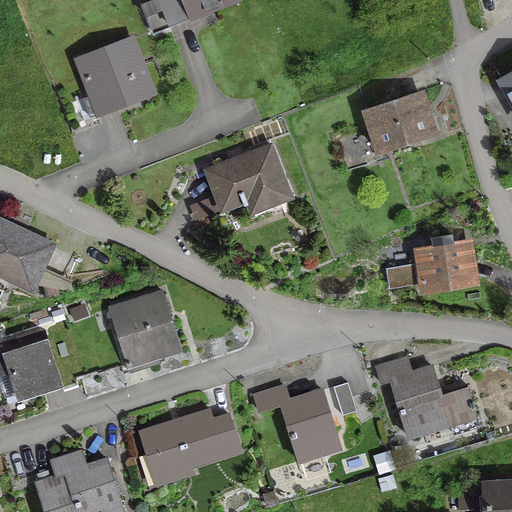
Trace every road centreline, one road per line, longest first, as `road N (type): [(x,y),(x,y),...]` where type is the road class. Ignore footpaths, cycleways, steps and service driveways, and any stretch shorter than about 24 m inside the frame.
road 1 (residential): [(0,178),(271,309),(303,341)]
road 2 (residential): [(0,444),(303,341)]
road 3 (residential): [(511,230),(458,85),(469,53),(511,25)]
road 4 (residential): [(303,341),(382,329),(511,337)]
